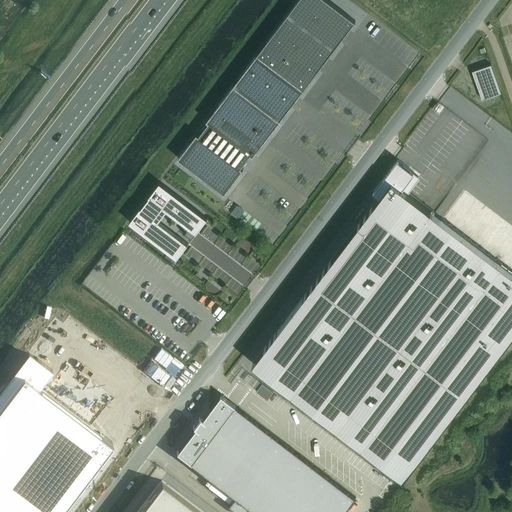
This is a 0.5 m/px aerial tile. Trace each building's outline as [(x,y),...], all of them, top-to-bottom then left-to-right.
[(196,132),(177,157),(224,193),(243,168),(240,166),(242,164),(245,163),(247,161),(249,159),(248,156),(250,154),(252,155),(280,119),(303,88),(354,21),(326,0),(302,0),(260,55),(257,53),(233,83),(206,120),(208,121),(198,134),(196,132)] [(482,99),(501,92),(491,64),(472,70),(482,99)] [(379,196),(251,363),(403,478),(511,334),(511,272),(407,193),(419,177),(396,160),(372,191),(379,196)] [(182,175),(185,170),(176,164),(173,169),(182,175)] [(159,181),(129,221),(176,257),(187,243),(156,219),(164,208),(196,232),(207,218),(159,181)] [(13,382),(0,400),(0,511),(17,511),(78,425),(14,382),(13,382)] [(261,382),(255,390),(266,398),(272,390),(261,382)] [(243,511),(248,507),(255,511),(343,511),(355,497),(221,395),(202,419),(200,417),(193,426),(196,428),(177,453),(235,497),(229,506),(236,511),(243,511)] [(204,511),(162,480),(138,511),(204,511)]
